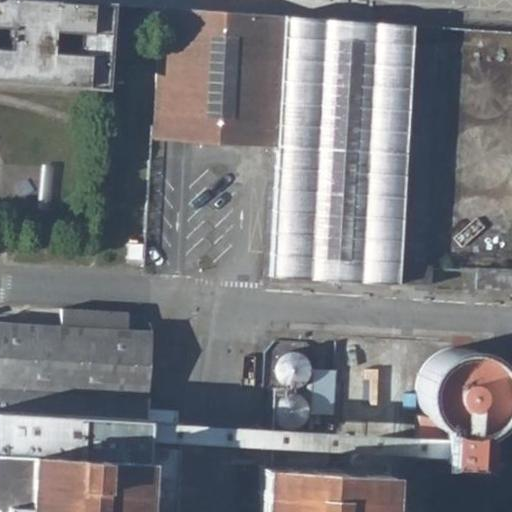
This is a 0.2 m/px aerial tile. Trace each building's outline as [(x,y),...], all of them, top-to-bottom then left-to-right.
[(0,0),(0,81),(106,89),(108,4),(54,0),(0,0)] [(411,44),(411,24),(160,8),(153,133),(279,142),(272,270),(422,280),(423,257),(417,257),(425,72),(449,72),(448,44),(411,44)] [(509,263),(467,263),(467,285),(510,286),(509,263)] [(0,511),(511,511),(511,506),(511,489),(424,484),(414,501),(413,511),(382,511),(384,484),(265,478),(263,511),(175,511),(180,426),(152,425),(157,334),(94,331),(95,313),(62,311),(61,328),(0,324),(0,511)] [(498,484),(500,440),(481,440),(481,434),(488,428),(494,421),(499,409),(500,397),(498,384),(493,373),(486,364),(477,357),(466,353),(455,352),(444,354),(434,358),(425,366),(420,373),(415,382),(412,396),(413,406),(417,417),(422,425),(411,424),(410,467),(465,469),(464,482),(498,484)] [(298,360),(290,358),(281,360),(275,367),(272,375),(273,387),(280,393),(290,396),(301,395),(307,387),(310,379),(309,370),(304,364),(298,360)] [(342,379),(310,379),(310,387),(308,387),(308,425),(340,425),(340,411),(343,411),(342,379)] [(296,404),(288,402),(278,404),(273,411),(269,419),(271,431),(278,438),(288,441),(298,439),(304,431),(307,423),(306,414),(302,408),(296,404)]
